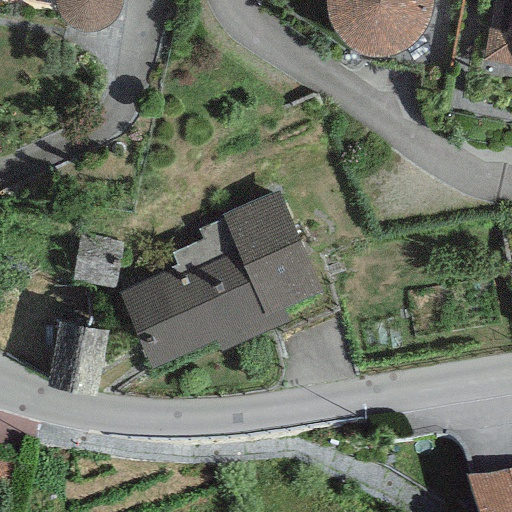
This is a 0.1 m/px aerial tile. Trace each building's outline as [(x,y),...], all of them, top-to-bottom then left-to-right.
[(53,0),(58,9),(64,18),(73,24),(80,28),(93,28),(104,25),(113,18),(118,8),(119,0),(53,0)] [(432,0),(325,0),(326,1),(329,16),(339,34),(348,39),(364,48),(379,50),(393,46),(407,39),(416,31),(424,24),(429,13),(432,0)] [(511,0),(492,0),(482,59),(511,64),(511,0)] [(278,187),(221,211),(224,216),(198,227),(202,236),(171,249),(177,264),(117,289),(150,364),(216,336),(220,347),(290,317),(283,302),(321,286),(278,187)] [(117,246),(83,239),(76,272),(109,279),(117,246)] [(100,330),(62,322),(50,379),(88,386),(100,330)] [(24,468),(0,458),(0,490),(13,496),(24,468)] [(511,511),(511,476),(465,484),(471,511),(511,511)]
